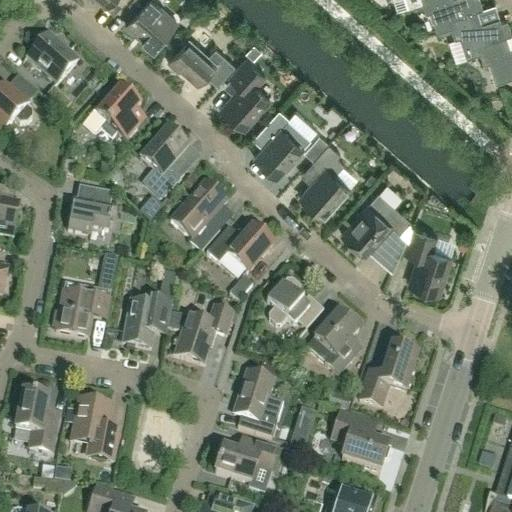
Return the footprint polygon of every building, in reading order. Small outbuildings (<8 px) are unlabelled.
[(152,50),(176,22),(150,0),(131,0),(128,5),(136,12),(125,26),(152,50)] [(476,11),(482,9),(478,0),(420,0),(422,3),(421,3),(425,14),(430,12),(437,33),(450,28),(451,28),(448,21),(476,11)] [(511,35),(506,20),(500,22),(499,18),(481,24),(476,11),(448,21),(451,28),(450,28),(454,40),(459,38),(466,59),(479,54),(480,54),(477,46),(505,37),(511,35)] [(178,23),(184,29),(192,20),(186,15),(178,23)] [(78,62),(48,35),(26,60),(56,87),(78,62)] [(511,48),(510,50),(505,37),(477,46),(480,54),(479,54),(483,65),(488,64),(495,84),(511,78),(511,48)] [(234,66),(214,49),(208,57),(188,39),(167,63),(178,72),(180,70),(196,85),(204,75),(216,86),(234,66)] [(269,100),(255,87),(264,76),(245,59),(229,78),(240,88),(220,110),(243,130),(269,100)] [(26,109),(28,106),(27,106),(37,95),(18,78),(8,89),(4,85),(0,88),(0,132),(2,135),(14,122),(19,127),(26,127),(32,120),(31,113),(26,109)] [(71,106),(53,90),(44,100),(62,116),(71,106)] [(136,113),(140,109),(129,99),(128,99),(118,91),(97,116),(95,114),(85,126),(95,135),(100,130),(112,140),(116,135),(126,144),(145,121),(136,113)] [(264,146),(253,158),(276,178),(310,140),(287,120),(289,119),(278,110),(254,137),(264,146)] [(174,166),(188,150),(166,131),(139,161),(155,174),(145,186),(161,200),(184,175),(174,166)] [(348,188),(334,176),(344,165),(336,159),(340,155),(328,144),(311,163),(322,173),(299,198),(322,218),(348,188)] [(189,180),(182,187),(188,192),(195,185),(189,180)] [(204,184),(169,224),(190,243),(189,244),(201,255),(226,226),(215,217),(227,204),(204,184)] [(0,237),(13,240),(19,204),(1,201),(3,189),(0,188),(0,237)] [(108,232),(112,210),(109,210),(112,196),(98,193),(96,207),(73,203),(67,233),(91,237),(93,229),(108,232)] [(410,222),(392,205),(378,193),(341,235),(364,256),(385,232),(394,240),(410,222)] [(225,257),(246,276),(273,245),(250,225),(238,238),(228,229),(205,255),(217,266),(225,257)] [(437,295),(450,257),(431,251),(436,237),(411,230),(404,254),(417,258),(408,286),(437,295)] [(460,238),(457,248),(465,250),(468,241),(460,238)] [(105,258),(103,268),(115,270),(117,260),(105,258)] [(238,303),(252,287),(243,279),(238,285),(229,296),(238,303)] [(309,311),(295,298),(299,293),(299,288),(292,281),(286,282),(266,304),(274,311),(268,317),(269,322),(275,328),(280,328),(286,322),(294,328),(297,325),(305,332),(323,313),(314,305),(309,311)] [(55,314),(52,330),(56,331),(56,334),(88,340),(91,320),(105,323),(107,313),(110,295),(99,293),(64,286),(63,294),(59,315),(55,314)] [(150,351),(153,336),(165,338),(166,332),(169,317),(171,306),(159,303),(158,308),(130,303),(122,346),(150,351)] [(204,368),(215,335),(226,338),(233,316),(213,309),(208,325),(187,318),(174,358),(204,368)] [(345,347),(358,333),(337,315),(306,350),(337,378),(356,357),(345,347)] [(406,394),(418,356),(390,347),(381,378),(368,374),(359,403),(382,410),(389,389),(406,394)] [(241,419),(237,430),(271,441),(283,405),(268,400),(273,383),(246,375),(233,416),(241,419)] [(57,425),(44,423),(48,400),(22,395),(15,432),(32,435),(29,451),(52,456),(57,425)] [(351,403),(332,397),(329,408),(348,414),(351,403)] [(67,412),(65,425),(73,426),(70,444),(88,448),(86,460),(92,461),(113,465),(118,436),(119,432),(107,429),(112,408),(78,401),(76,414),(67,412)] [(389,447),(363,439),(367,425),(340,416),(331,443),(346,448),(341,461),(380,474),(389,447)] [(304,455),(309,437),(295,432),(289,451),(304,455)] [(250,486),(256,469),(271,475),(279,452),(241,440),(236,454),(222,449),(214,475),(250,486)] [(511,511),(511,448),(508,460),(491,511),(511,511)] [(33,481),(32,488),(46,490),(47,483),(33,481)] [(131,511),(135,502),(96,490),(88,511),(131,511)] [(372,511),(374,505),(340,495),(336,509),(329,506),(326,511),(372,511)] [(250,511),(251,510),(216,499),(212,511),(204,508),(202,511),(250,511)]
